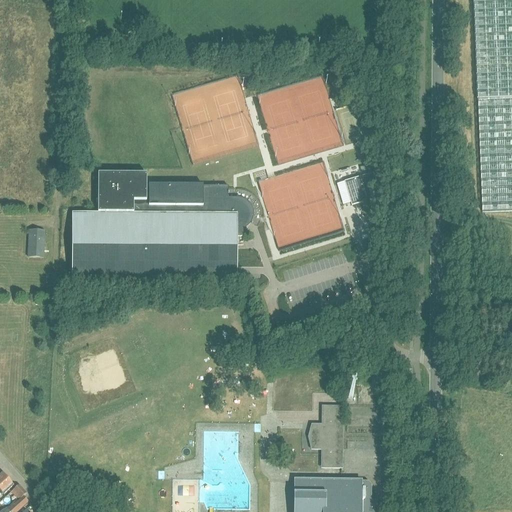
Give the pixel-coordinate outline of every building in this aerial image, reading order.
[(511,0),(473,0),(482,213),(511,212),(511,0)] [(108,51),(108,40),(93,40),(93,51),(108,51)] [(351,207),(380,198),(373,175),(366,177),(365,176),(344,183),(351,207)] [(251,212),(237,201),(237,199),(228,199),(228,187),(213,187),(213,197),(203,197),(203,187),(149,187),(148,202),(146,202),(146,176),(98,176),(98,215),(72,214),(72,286),(237,287),(237,238),(240,238),(243,238),(243,228),(251,212)] [(43,259),(44,233),(29,232),(28,258),(43,259)] [(325,426),(343,426),(343,408),(334,408),(334,414),(325,414),(325,426)] [(325,431),(313,431),(313,442),(317,444),(317,446),(325,446),(337,446),(337,442),(342,441),(342,436),(337,435),(337,431),(325,431)] [(342,450),(325,450),(325,466),(333,466),(333,470),(342,470),(342,450)] [(0,487),(8,480),(2,473),(0,475),(0,487)] [(13,486),(8,480),(0,487),(0,491),(3,495),(13,486)] [(374,511),(375,504),(372,502),(371,502),(371,486),(368,482),(295,481),(294,511),(374,511)] [(11,493),(19,502),(23,498),(22,498),(26,494),(18,486),(11,493)] [(23,498),(19,502),(14,507),(12,505),(9,508),(8,509),(10,511),(17,511),(27,503),(23,498)]
